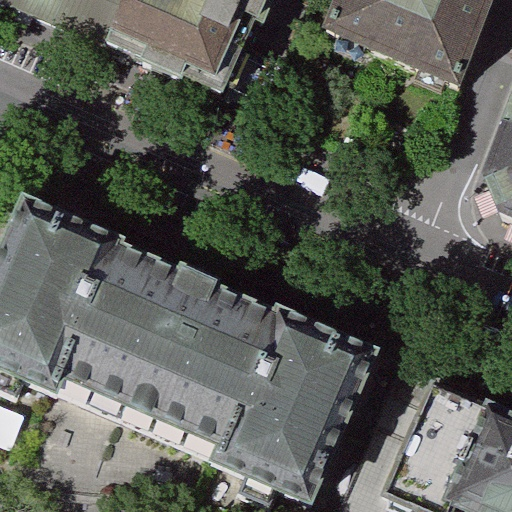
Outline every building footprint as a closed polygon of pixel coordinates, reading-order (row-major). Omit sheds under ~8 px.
[(8,0),(5,8),(114,55),(137,0),(8,0)] [(137,0),(114,55),(226,104),(271,0),(137,0)] [(503,0),(355,0),(338,44),(465,96),(503,0)] [(511,140),(492,191),(508,229),(511,230),(511,140)] [(0,288),(0,371),(66,400),(128,261),(31,219),(0,288)] [(287,331),(128,261),(66,400),(223,469),(287,331)] [(379,371),(287,331),(223,469),(318,511),(379,371)] [(409,511),(455,511),(456,511),(499,421),(439,394),(390,503),(409,511)] [(511,511),(511,426),(499,421),(456,511),(457,511),(511,511)] [(0,422),(0,491),(241,511),(257,511),(259,490),(0,422)]
